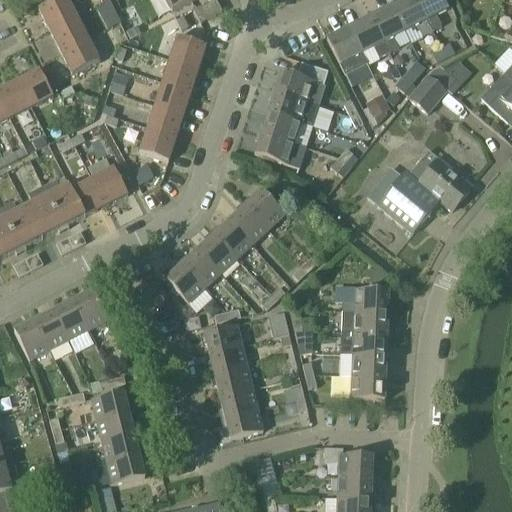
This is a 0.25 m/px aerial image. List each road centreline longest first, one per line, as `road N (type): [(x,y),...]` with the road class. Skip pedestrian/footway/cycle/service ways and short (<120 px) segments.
road 1 (residential): [(419,444),(319,438),(237,461),(211,459),(179,377),(110,263)]
road 2 (residential): [(419,444),(435,305),(475,232),(511,188)]
road 3 (residential): [(110,263),(193,196),(266,40)]
road 4 (residential): [(0,311),(110,263)]
